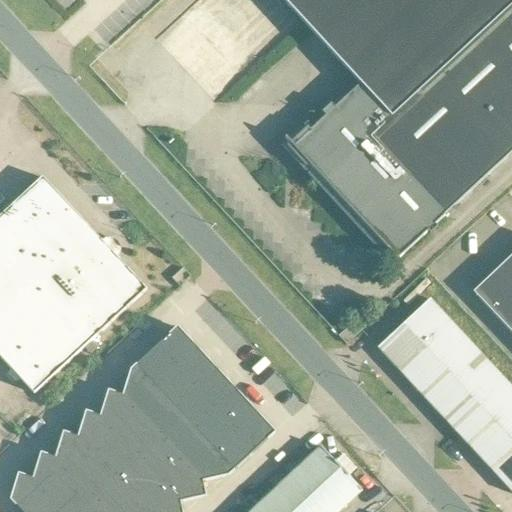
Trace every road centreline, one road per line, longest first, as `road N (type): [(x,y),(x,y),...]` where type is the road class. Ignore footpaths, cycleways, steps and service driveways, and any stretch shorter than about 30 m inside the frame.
road 1 (unclassified): [(449,511),(0,20)]
road 2 (unknown): [(511,180),(462,256),(470,299),(511,342)]
